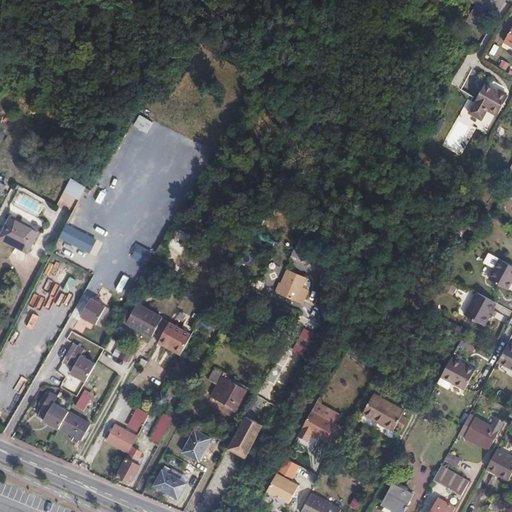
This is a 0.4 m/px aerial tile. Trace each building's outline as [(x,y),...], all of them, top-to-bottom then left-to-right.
[(497,11),(502,0),(483,0),(482,0),(475,0),(465,19),(480,28),(491,7),(497,11)] [(511,27),(503,43),(511,47),(511,27)] [(488,107),(498,113),(508,95),(485,82),(468,111),(481,119),(487,109),(488,107)] [(446,143),(457,149),(469,127),(458,121),(446,143)] [(145,151),(151,137),(137,131),(131,145),(145,151)] [(108,177),(121,184),(128,168),(115,162),(108,177)] [(74,198),(82,201),(87,185),(70,179),(59,207),(70,210),(74,198)] [(44,221),(16,205),(9,218),(8,220),(0,234),(0,237),(27,252),(44,221)] [(96,240),(66,224),(59,238),(89,254),(96,240)] [(183,255),(194,237),(179,228),(168,247),(183,255)] [(93,254),(97,255),(102,242),(97,240),(93,254)] [(136,243),(129,255),(146,265),(153,253),(136,243)] [(511,279),(511,263),(499,257),(488,277),(507,288),(511,279)] [(287,269),(278,292),(298,301),(307,277),(287,269)] [(118,272),(113,286),(127,291),(132,277),(118,272)] [(56,306),(63,309),(78,280),(71,276),(56,306)] [(106,302),(112,294),(104,287),(97,295),(106,302)] [(85,291),(82,298),(78,305),(71,316),(79,320),(82,313),(97,322),(107,304),(85,291)] [(494,301),(477,291),(465,314),(484,324),(490,314),(488,313),(494,301)] [(162,318),(137,303),(126,322),(152,337),(162,318)] [(181,354),(192,335),(169,322),(157,343),(166,348),(167,346),(181,354)] [(463,339),(459,346),(473,354),(477,347),(463,339)] [(511,341),(510,340),(499,360),(511,367),(511,341)] [(128,362),(135,351),(120,342),(113,353),(128,362)] [(85,382),(95,364),(80,356),(84,349),(77,345),(67,363),(74,367),(71,373),(85,382)] [(180,356),(181,354),(167,346),(166,348),(180,356)] [(214,356),(207,352),(204,359),(210,362),(214,356)] [(452,355),(441,376),(464,389),(476,369),(452,355)] [(2,357),(0,364),(0,371),(4,373),(8,359),(2,357)] [(227,376),(214,369),(208,380),(216,385),(214,389),(219,392),(215,399),(237,411),(247,393),(237,388),(238,386),(232,382),(230,384),(225,381),(227,376)] [(93,395),(84,390),(75,406),(83,411),(93,395)] [(439,391),(435,399),(449,406),(453,398),(439,391)] [(43,421),(58,429),(59,427),(68,412),(53,403),(57,397),(50,393),(37,416),(44,419),(43,421)] [(362,413),(377,421),(380,415),(388,401),(373,393),(362,413)] [(380,415),(377,421),(392,430),(395,425),(401,415),(404,411),(388,401),(380,415)] [(317,402),(312,410),(336,423),(340,415),(317,402)] [(133,417),(144,423),(150,413),(138,407),(133,417)] [(312,410),(298,436),(307,441),(312,433),(326,441),(336,423),(312,410)] [(68,412),(59,427),(80,440),(89,425),(68,412)] [(172,418),(163,413),(149,440),(158,444),(172,418)] [(470,413),(462,427),(459,432),(489,448),(503,423),(497,419),(493,426),(470,413)] [(401,415),(395,425),(402,429),(408,419),(401,415)] [(262,426),(244,417),(227,450),(245,459),(262,426)] [(106,440),(129,452),(131,448),(137,436),(115,424),(106,440)] [(213,440),(197,431),(184,453),(201,462),(213,440)] [(511,450),(500,444),(489,463),(511,475),(511,474),(511,450)] [(126,458),(127,459),(117,477),(125,481),(127,478),(131,481),(139,466),(135,464),(140,454),(131,448),(129,452),(126,458)] [(445,461),(458,466),(461,458),(449,452),(445,461)] [(284,459),(277,473),(291,481),(299,467),(284,459)] [(440,466),(431,482),(461,497),(469,481),(440,466)] [(169,473),(162,470),(154,485),(178,499),(187,484),(180,480),(182,475),(172,469),(169,473)] [(291,481),(277,473),(266,492),(288,504),(299,485),(291,481)] [(402,511),(413,494),(393,483),(383,501),(401,511),(402,511)] [(312,494),(302,511),(339,511),(341,510),(312,494)] [(358,510),(363,502),(355,497),(350,505),(358,510)] [(452,511),(454,509),(437,500),(430,511),(452,511)]
